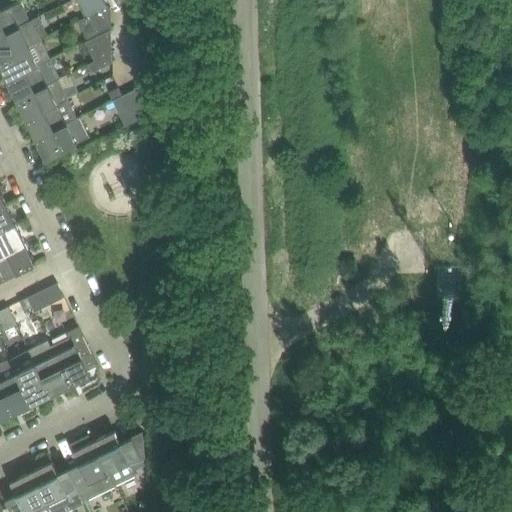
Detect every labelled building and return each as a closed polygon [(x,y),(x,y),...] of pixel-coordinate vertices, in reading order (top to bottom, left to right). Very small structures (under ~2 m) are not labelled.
[(17,0),(10,4),(0,8),(0,33),(20,24),(39,14),(40,14),(32,0),(17,0)] [(105,0),(78,0),(86,15),(98,9),(108,5),(105,0)] [(98,9),(86,15),(96,35),(112,27),(112,13),(108,5),(98,9)] [(20,24),(0,33),(0,57),(41,37),(35,25),(42,21),(39,14),(20,24)] [(113,50),(112,27),(96,35),(86,40),(95,59),(113,50)] [(41,37),(0,57),(9,77),(51,57),(41,37)] [(113,61),(113,50),(95,59),(89,62),(93,70),(113,61)] [(51,57),(9,77),(19,96),(59,77),(60,76),(51,57)] [(59,77),(19,96),(28,116),(69,96),(59,77)] [(110,90),(114,98),(123,93),(119,85),(110,90)] [(114,98),(126,124),(140,117),(139,86),(123,93),(114,98)] [(28,116),(38,135),(78,115),(69,96),(28,116)] [(78,115),(38,135),(47,154),(44,155),(45,156),(88,135),(78,115)] [(0,228),(16,221),(6,202),(0,204),(0,228)] [(0,228),(0,252),(25,240),(16,221),(0,228)] [(0,252),(0,281),(22,271),(20,268),(38,259),(37,258),(34,259),(25,240),(0,252)] [(440,266),(438,293),(461,295),(463,268),(440,266)] [(48,285),(28,295),(33,304),(35,309),(55,299),(65,295),(58,280),(48,285)] [(25,308),(33,304),(28,295),(20,299),(25,308)] [(70,335),(52,344),(56,352),(70,381),(89,372),(90,374),(92,374),(89,368),(99,364),(80,324),(68,330),(70,335)] [(31,349),(11,358),(32,400),(51,391),(37,361),(31,349)] [(56,352),(37,361),(51,391),(70,381),(56,352)] [(10,356),(0,361),(0,384),(12,410),(32,400),(11,358),(10,356)] [(0,415),(12,410),(0,384),(0,415)] [(115,428),(94,438),(115,481),(116,483),(136,473),(136,471),(134,468),(146,463),(143,458),(146,457),(143,430),(121,440),(115,428)] [(79,461),(69,466),(72,472),(84,497),(85,498),(116,483),(115,481),(94,438),(73,449),(79,461)] [(53,459),(32,469),(53,511),(52,511),(62,511),(86,500),(85,498),(84,497),(72,472),(69,466),(59,471),(53,459)] [(52,511),(53,511),(32,469),(11,479),(17,491),(6,497),(7,499),(9,503),(13,511),(52,511)]
